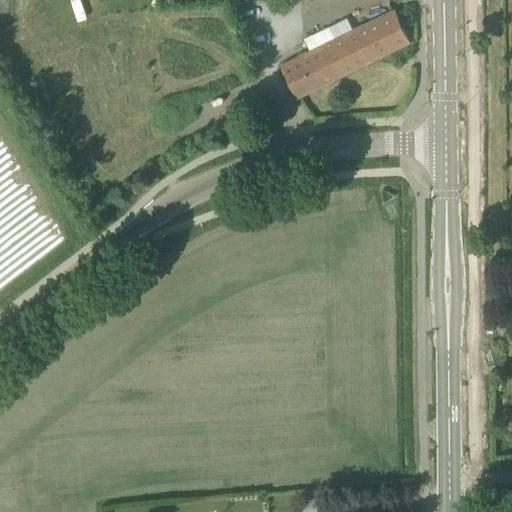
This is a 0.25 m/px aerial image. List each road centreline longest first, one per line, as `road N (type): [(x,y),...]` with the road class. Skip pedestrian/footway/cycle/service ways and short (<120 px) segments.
road 1 (unclassified): [(0,332),(194,190),(300,153),(445,144)]
road 2 (secondary): [(448,483),(448,335)]
road 3 (secondary): [(445,144),(442,0)]
